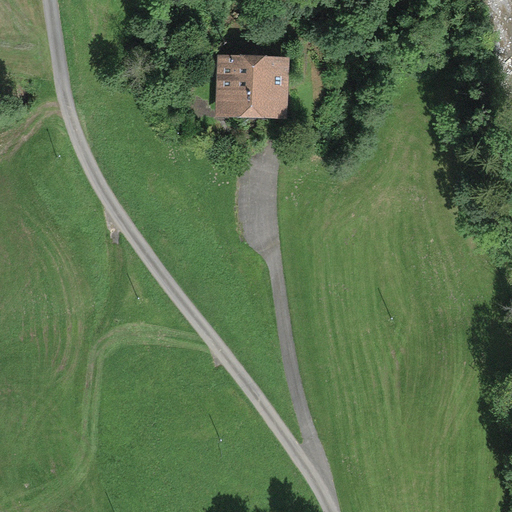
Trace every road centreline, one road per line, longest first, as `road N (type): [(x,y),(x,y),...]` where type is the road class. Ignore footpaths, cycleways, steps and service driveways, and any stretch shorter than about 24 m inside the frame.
road 1 (track): [(51,0),(65,93),(94,175),(120,221),(324,490),(332,511)]
road 2 (track): [(324,490),(272,254),(271,179)]
road 3 (track): [(80,511),(120,221)]
